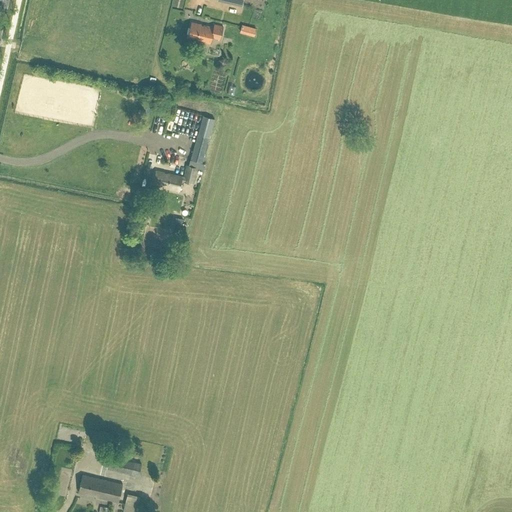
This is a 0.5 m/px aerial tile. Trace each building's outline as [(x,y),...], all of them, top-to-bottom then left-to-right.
[(191,21),(187,38),(195,40),(195,43),(203,45),(204,42),(210,43),(211,35),(213,36),(213,38),(219,39),(222,26),(213,24),(213,26),(191,21)] [(199,132),(191,159),(201,162),(209,135),(199,132)] [(193,183),(197,167),(187,165),(184,176),(156,170),(153,184),(179,191),(181,180),(193,183)] [(109,456),(106,468),(138,475),(140,463),(109,456)] [(82,474),(78,492),(118,501),(122,484),(82,474)] [(127,493),(123,509),(133,511),(134,511),(139,495),(127,493)]
